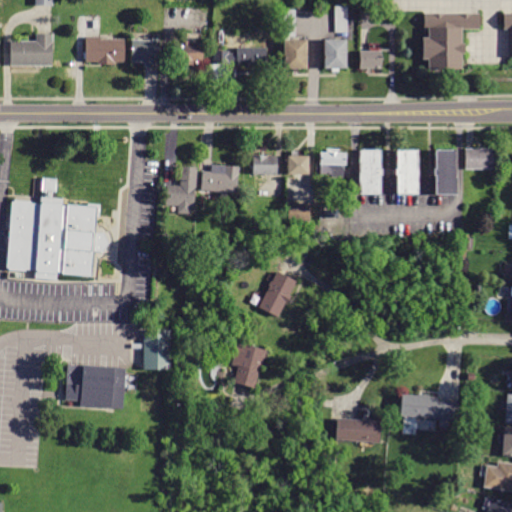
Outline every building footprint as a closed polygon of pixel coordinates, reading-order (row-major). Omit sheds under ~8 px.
[(348,33),(335,33),(335,6),(348,6),(348,33)] [(295,37),(290,37),(290,39),(306,39),(306,69),(284,69),(284,37),(282,37),(282,10),(295,10),(295,37)] [(511,56),(511,12),(503,12),(503,29),(507,29),(507,56),(511,56)] [(360,28),(371,28),(372,14),(361,13),(360,28)] [(424,16),(424,71),(467,70),(467,29),(482,28),(482,16),(424,16)] [(53,34),(53,66),(10,66),(10,41),(36,41),(36,34),(53,34)] [(100,37),(100,39),(125,39),(124,63),(114,63),(114,65),(98,65),(98,62),(85,62),(85,59),(84,59),(84,52),(86,52),(86,37),(100,37)] [(159,69),(144,68),(145,63),(131,62),(132,40),(152,41),(152,39),(158,39),(158,41),(160,41),(158,63),(159,63),(159,69)] [(346,68),(340,69),(340,72),(332,72),(332,69),(324,69),(323,40),(346,40),(346,68)] [(196,65),(179,65),(179,43),(183,42),(183,41),(188,41),(188,43),(202,43),(202,63),(196,63),(196,65)] [(213,51),(229,51),(229,53),(236,53),(237,48),(266,48),(266,65),(236,65),(236,62),(229,62),(229,65),(213,65),(213,51)] [(359,69),(360,50),(381,51),(380,70),(359,69)] [(467,149),(493,149),(493,170),(465,170),(465,149),(467,149)] [(359,150),(380,150),(380,169),(382,169),(382,175),(380,175),(380,194),(359,194),(359,150)] [(395,169),(397,169),(396,150),(418,150),(418,194),(397,194),(397,175),(396,175),(395,169)] [(433,170),(435,170),(435,150),(456,150),(456,194),(435,194),(435,175),(433,175),(433,170)] [(316,164),(319,163),(319,153),(345,153),(345,165),(344,165),(344,178),(330,178),(330,174),(316,174),(316,164)] [(276,156),(277,175),(252,175),(252,158),(251,158),(251,155),(269,155),(269,156),(276,156)] [(288,174),(288,157),(308,157),(308,175),(288,174)] [(202,172),(211,172),(212,165),(239,167),(237,194),(201,191),(202,172)] [(181,166),(197,168),(193,207),(191,207),(190,214),(177,214),(178,206),(165,205),(167,185),(180,186),(181,166)] [(13,200),(8,271),(95,277),(97,253),(107,240),(99,230),(101,206),(13,200)] [(310,204),(309,222),(289,221),(289,203),(310,204)] [(472,249),(463,248),(464,237),(473,238),(472,249)] [(296,281),(289,295),(291,296),(287,304),(285,302),(278,317),(259,307),(269,286),(268,286),(270,281),(272,282),(277,272),(296,281)] [(143,331),(144,370),(174,368),(173,330),(143,331)] [(254,388),(233,382),(240,358),(235,356),(239,343),(244,345),(244,344),(267,351),(260,373),(259,372),(254,388)] [(70,366),(68,405),(125,408),(127,368),(70,366)] [(459,403),(458,420),(448,420),(447,428),(439,428),(439,419),(400,417),(401,395),(417,395),(417,394),(429,395),(429,397),(437,397),(437,402),(459,403)] [(419,417),(403,416),(402,433),(418,434),(419,417)] [(371,443),(336,440),(337,419),(381,422),(379,444),(371,443)] [(511,456),(502,456),(504,427),(511,427),(511,456)] [(511,491),(483,488),(486,465),(497,467),(498,463),(511,464),(511,491)] [(511,511),(488,511),(492,499),(511,504),(511,511)]
